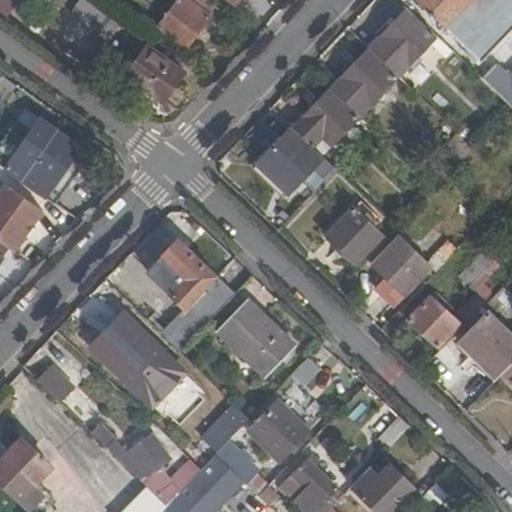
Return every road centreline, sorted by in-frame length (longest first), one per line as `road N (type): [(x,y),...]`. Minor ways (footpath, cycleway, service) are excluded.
road 1 (residential): [(173,166),(511,483)]
road 2 (residential): [(0,338),(173,166)]
road 3 (residential): [(173,166),(327,0)]
road 4 (residential): [(0,42),(173,166)]
